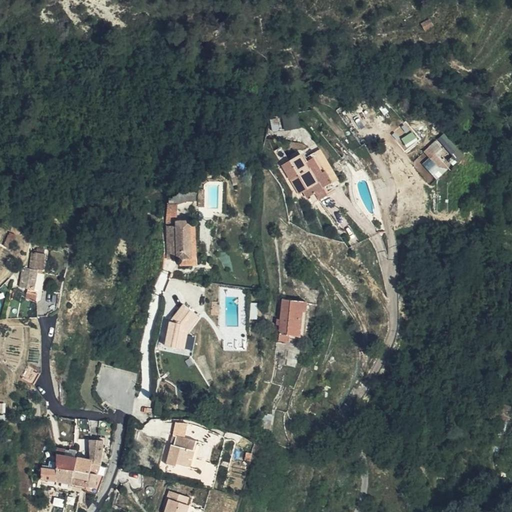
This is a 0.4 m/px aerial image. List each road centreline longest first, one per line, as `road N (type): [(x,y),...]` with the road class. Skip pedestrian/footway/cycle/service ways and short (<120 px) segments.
road 1 (unknown): [(359,511),(363,409),(373,370),(401,322),(384,238),(349,188)]
road 2 (residential): [(117,391),(109,490),(96,511)]
